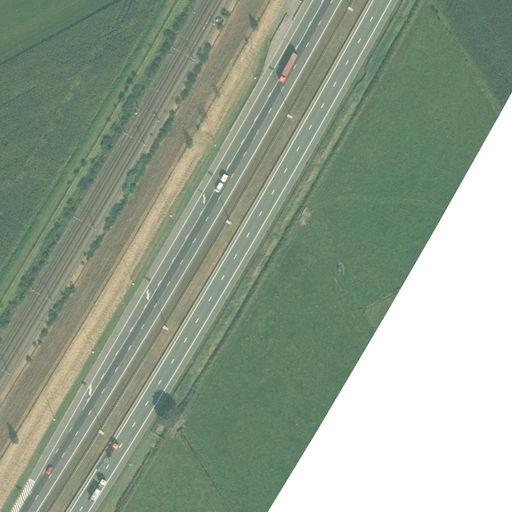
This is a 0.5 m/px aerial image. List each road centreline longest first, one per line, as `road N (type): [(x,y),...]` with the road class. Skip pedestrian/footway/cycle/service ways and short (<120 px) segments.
road 1 (motorway): [(332,0),(27,511)]
road 2 (motorway): [(77,511),(381,0)]
